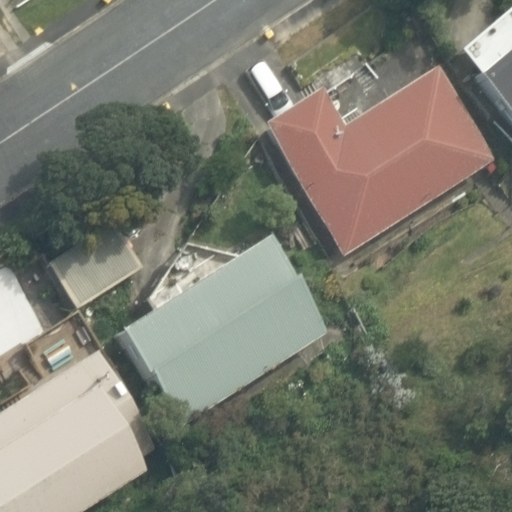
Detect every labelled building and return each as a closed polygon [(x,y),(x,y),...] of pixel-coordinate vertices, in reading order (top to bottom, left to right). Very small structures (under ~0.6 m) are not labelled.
[(511,43),(470,79),(511,128),(511,43)] [(257,127),(341,258),(493,161),(434,70),(340,130),(315,91),(257,127)] [(46,263),(75,308),(138,268),(109,223),(46,263)] [(115,332),(175,427),(323,333),(263,238),(115,332)] [(0,410),(0,511),(72,511),(157,459),(91,353),(0,410)]
